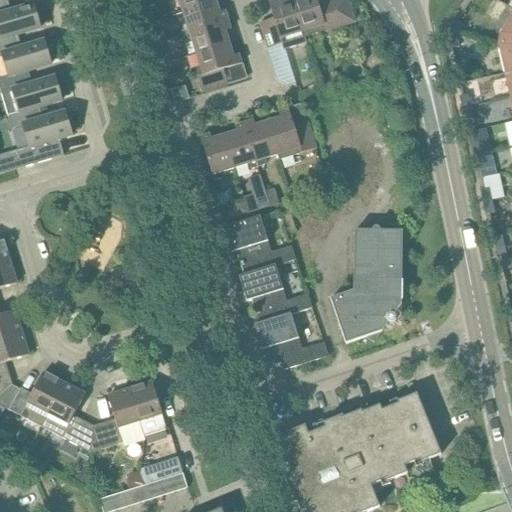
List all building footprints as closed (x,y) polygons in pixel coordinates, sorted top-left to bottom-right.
[(11,12),(7,0),(3,0),(0,1),(0,40),(18,36),(40,29),(39,27),(42,26),(38,13),(36,14),(33,6),(11,12)] [(153,0),(141,0),(137,1),(140,10),(155,5),(153,0)] [(179,0),(183,11),(215,1),(214,0),(179,0)] [(273,19),(260,24),(268,49),(281,45),(283,51),(306,44),(304,38),(303,38),(292,0),(279,4),(278,0),(272,0),(268,2),(273,19)] [(291,0),(292,0),(303,38),(304,38),(325,31),(325,32),(335,29),(354,23),(347,0),(333,0),(318,5),(316,0),(291,0)] [(219,13),(215,1),(183,11),(187,24),(184,25),(182,28),(184,35),(227,21),(225,12),(219,13)] [(500,41),(499,47),(505,75),(511,73),(511,17),(500,36),(500,41)] [(192,42),(196,54),(229,44),(225,32),(230,30),(227,21),(184,35),(186,41),(189,43),(192,42)] [(451,29),(458,33),(463,26),(456,22),(451,29)] [(148,36),(151,45),(166,40),(163,31),(148,36)] [(46,50),(44,42),(22,49),(18,36),(0,40),(0,56),(2,56),(8,77),(9,78),(28,72),(51,65),(50,63),(53,62),(49,49),(46,50)] [(450,50),(452,49),(458,48),(456,39),(448,41),(450,50)] [(166,40),(151,45),(155,57),(170,53),(166,40)] [(233,57),(229,44),(196,54),(200,67),(197,68),(195,72),(196,73),(202,92),(228,84),(223,70),(241,65),(238,55),(233,57)] [(32,85),(28,72),(9,78),(8,77),(0,79),(0,89),(8,116),(19,113),(19,114),(39,108),(61,101),(61,99),(64,99),(60,85),(57,86),(55,78),(32,85)] [(323,100),(318,85),(308,88),(313,103),(323,100)] [(462,109),(470,107),(468,95),(459,97),(462,109)] [(465,121),(468,121),(473,120),(470,107),(462,109),(465,121)] [(43,120),(39,108),(19,114),(19,113),(8,116),(12,130),(23,127),(29,147),(0,156),(0,175),(64,156),(59,140),(72,136),(69,128),(72,127),(68,114),(65,115),(65,113),(43,120)] [(281,119),(268,123),(278,155),(280,161),(316,150),(314,143),(308,124),(294,128),(289,110),(279,113),(281,119)] [(266,159),(278,155),(268,123),(255,127),(254,121),(244,124),(258,168),(264,166),(266,162),(266,159)] [(237,133),(224,137),(234,169),(247,165),(248,168),(251,170),(258,168),(244,124),(235,127),(237,133)] [(222,173),(234,169),(224,137),(212,140),(210,135),(200,138),(208,164),(204,165),(207,176),(212,174),(214,181),(221,179),(223,176),(222,173)] [(474,156),(483,154),(480,142),(472,143),(474,156)] [(477,168),(479,167),(486,166),(483,154),(474,156),(477,168)] [(483,203),(491,201),(489,189),(480,191),(483,203)] [(274,190),(266,193),(270,207),(279,205),(274,190)] [(262,210),(270,207),(266,193),(257,195),(262,210)] [(218,208),(219,208),(223,222),(249,214),(244,200),(218,208)] [(486,215),(490,214),(494,213),(491,201),(483,203),(486,215)] [(288,235),(296,232),(289,209),(280,211),(288,235)] [(233,240),(229,246),(231,253),(236,252),(244,275),(239,277),(276,267),(296,261),(291,247),(271,253),(259,217),(243,223),(224,229),(224,230),(229,228),(233,240)] [(330,300),(346,345),(366,338),(364,334),(378,330),(381,332),(388,323),(389,324),(391,324),(392,324),(393,324),(395,323),(396,322),(396,321),(396,320),(397,319),(397,318),(397,317),(396,316),(395,314),(401,306),(402,232),(354,232),(353,292),(330,300)] [(496,250),(504,247),(501,235),(493,237),(496,250)] [(0,265),(10,262),(3,240),(0,240),(0,265)] [(507,260),(504,247),(496,250),(498,262),(507,260)] [(0,289),(16,285),(10,262),(0,265),(0,289)] [(287,302),(276,267),(239,277),(239,278),(244,277),(248,288),(244,295),(247,302),(252,301),(259,324),(254,326),(291,316),(312,309),(308,295),(287,302)] [(0,340),(22,334),(14,311),(0,315),(0,340)] [(267,349),(272,364),(286,371),(328,357),(324,343),(302,350),(291,316),(254,326),(255,327),(260,325),(263,337),(260,343),(262,351),(267,349)] [(0,395),(12,385),(5,364),(29,356),(22,334),(0,340),(0,395)] [(41,428),(64,384),(43,373),(32,396),(21,390),(22,389),(21,389),(9,411),(41,428)] [(130,390),(144,437),(167,430),(152,383),(130,390)] [(41,428),(91,454),(93,428),(73,417),(85,395),(64,384),(41,428)] [(144,437),(130,390),(107,397),(115,421),(93,428),(91,454),(144,437)] [(368,511),(379,508),(371,487),(387,480),(388,482),(406,475),(410,485),(435,474),(429,460),(441,455),(417,395),(397,403),(398,405),(382,411),(380,406),(368,411),(370,416),(364,418),(361,411),(343,419),(342,416),(307,431),(305,427),(274,439),(282,458),(284,457),(291,474),(284,477),(291,496),(294,495),(300,511),(302,511),(306,511),(368,511)] [(140,474),(144,486),(183,474),(178,457),(157,464),(158,468),(140,474)] [(183,474),(144,486),(148,501),(187,489),(183,474)] [(102,511),(113,511),(148,501),(144,486),(99,500),(102,511)]
